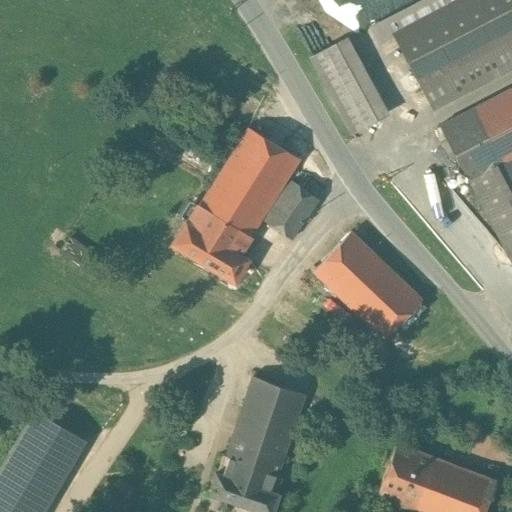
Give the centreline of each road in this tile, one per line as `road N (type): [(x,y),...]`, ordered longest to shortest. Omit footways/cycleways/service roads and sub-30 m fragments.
road 1 (unclassified): [(0,367),(113,382),(203,361),(272,304),(350,175)]
road 2 (tertiary): [(350,175),(511,365)]
road 3 (tertiary): [(243,0),(350,175)]
